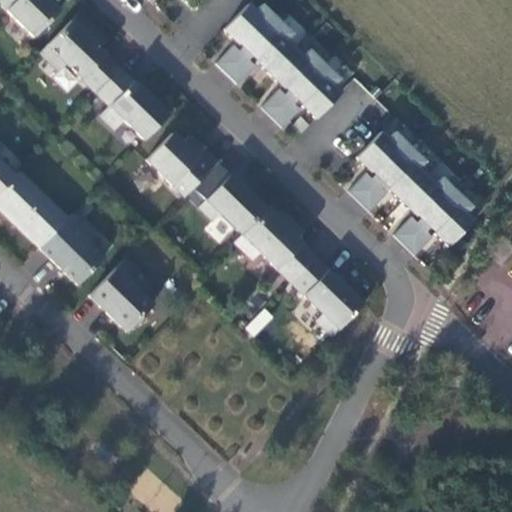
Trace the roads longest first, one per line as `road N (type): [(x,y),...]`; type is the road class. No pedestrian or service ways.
road 1 (residential): [(402,291),(391,269),(121,0)]
road 2 (residential): [(259,511),(0,262)]
road 3 (residential): [(402,291),(394,344),(291,511)]
road 4 (residential): [(511,390),(402,291)]
